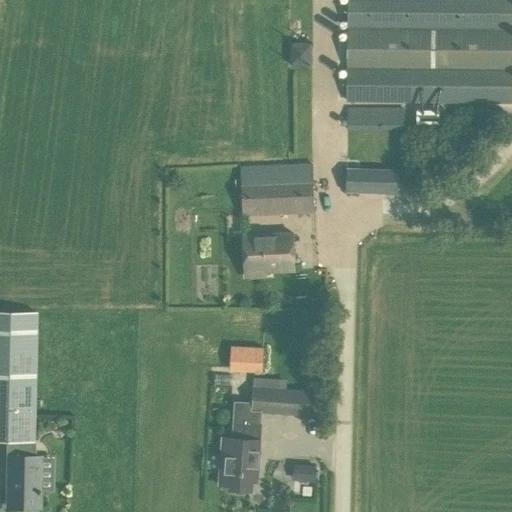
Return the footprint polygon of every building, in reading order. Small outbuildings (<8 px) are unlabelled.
[(511,0),(347,0),(346,101),(511,101),(511,0)] [(291,43),(291,66),(313,67),(313,43),(291,43)] [(404,107),(347,107),(347,128),(404,128),(404,107)] [(312,163),(241,165),(244,215),(315,212),(312,163)] [(347,167),(346,191),(393,191),(393,168),(347,167)] [(293,232),(243,235),(245,277),(266,276),(266,270),(295,269),(293,232)] [(0,440),(8,441),(8,455),(35,456),(38,313),(0,312),(0,440)] [(231,346),(230,372),(263,374),(265,348),(231,346)] [(251,387),(250,411),(306,415),(308,390),(251,387)] [(222,438),(219,485),(229,486),(229,489),(233,489),(235,493),(243,493),(246,490),(250,490),(251,482),(256,482),(257,458),(256,458),(257,441),(258,441),(259,424),(233,423),(232,439),(222,438)] [(7,455),(7,508),(40,509),(41,456),(35,456),(8,455),(7,455)] [(302,466),(301,482),(316,483),(317,467),(302,466)]
